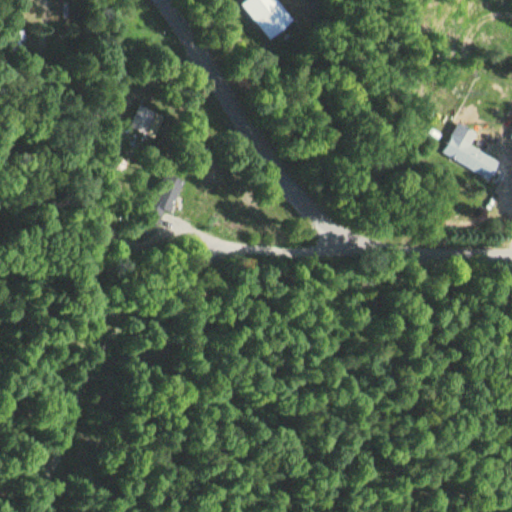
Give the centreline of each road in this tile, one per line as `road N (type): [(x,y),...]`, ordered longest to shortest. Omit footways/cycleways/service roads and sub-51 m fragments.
road 1 (residential): [(25,410),(91,243),(136,234),(292,243),(319,240),(332,228)]
road 2 (residential): [(172,0),(257,140),(307,208),(332,228)]
road 3 (residential): [(332,228),(376,246),(511,255)]
